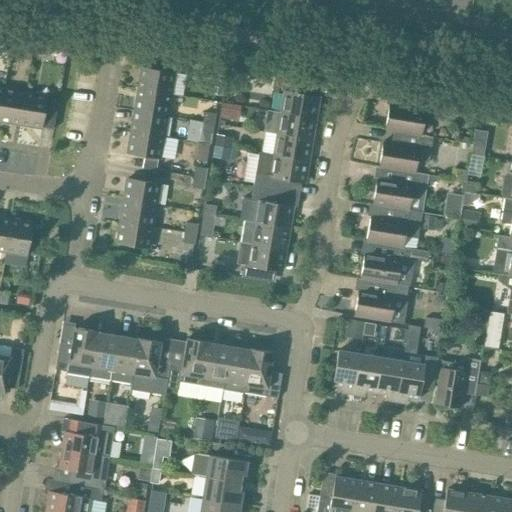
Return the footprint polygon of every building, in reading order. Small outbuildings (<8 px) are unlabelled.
[(36,54),(38,43),(24,41),(22,52),(36,54)] [(38,43),(36,54),(49,56),(51,45),(38,43)] [(143,67),(139,89),(170,94),(174,73),(181,74),(183,62),(160,58),(158,70),(143,67)] [(225,80),(227,69),(214,67),(212,78),(225,80)] [(286,91),(282,113),(314,119),(318,96),(306,94),(308,82),(283,78),(281,91),(286,91)] [(135,110),(167,116),(170,94),(139,89),(135,110)] [(0,120),(21,124),(26,93),(4,90),(0,115),(0,120)] [(47,97),(26,93),(21,124),(42,128),(47,97)] [(399,132),(420,135),(422,123),(424,123),(427,123),(429,123),(432,121),(434,120),(436,117),(437,116),(440,101),(402,94),(402,95),(405,96),(403,107),(389,104),(385,130),(399,132)] [(222,102),(219,118),(238,121),(241,106),(222,102)] [(167,116),(135,110),(132,132),(163,137),(167,116)] [(278,135),(310,140),(314,119),(282,113),(267,111),(264,132),(278,135)] [(204,112),(203,122),(213,124),(215,114),(204,112)] [(213,124),(203,122),(201,132),(211,134),(213,124)] [(15,142),(40,146),(43,128),(17,124),(15,142)] [(159,159),(163,137),(132,132),(128,154),(159,159)] [(383,142),(379,167),(393,169),(402,170),(414,173),(416,161),(429,163),(433,137),(420,135),(399,132),(397,144),(383,142)] [(216,135),(214,146),(231,149),(233,138),(216,135)] [(275,156),(307,161),(310,140),(278,135),(275,156)] [(196,143),(193,160),(207,163),(210,145),(196,143)] [(484,146),(472,144),(471,155),(482,157),(484,146)] [(214,146),(212,157),(229,160),(229,159),(236,160),(237,151),(231,150),(231,149),(214,146)] [(253,188),(290,194),(292,181),(303,183),(307,161),(275,156),(259,153),(253,188)] [(504,198),(505,198),(511,199),(511,160),(511,161),(510,172),(508,172),(503,176),(500,194),(504,198)] [(193,177),(204,179),(206,169),(195,167),(193,177)] [(377,179),(373,204),(394,207),(408,210),(422,212),(427,181),(437,182),(438,176),(428,175),(414,173),(402,170),(393,169),(391,181),(377,179)] [(466,181),(468,171),(456,169),(454,180),(466,182),(466,181)] [(204,179),(193,177),(192,188),(202,189),(204,179)] [(124,200),(155,205),(159,183),(128,178),(124,200)] [(478,183),(466,181),(466,182),(464,192),(476,194),(478,183)] [(244,198),(240,220),(245,221),(256,223),(288,228),(292,206),(288,206),(280,204),(282,192),(253,188),(251,199),(244,198)] [(511,199),(505,198),(501,223),(511,225),(509,237),(511,237),(511,199)] [(124,200),(121,222),(152,227),(155,205),(124,200)] [(203,214),(215,216),(217,206),(205,204),(203,214)] [(371,216),(367,241),(389,245),(402,247),(404,236),(416,239),(418,239),(422,212),(408,210),(394,207),(392,220),(371,216)] [(473,212),(462,210),(459,227),(471,229),(473,212)] [(215,216),(203,214),(201,224),(213,226),(215,216)] [(437,216),(422,214),(420,227),(434,230),(437,216)] [(0,250),(6,251),(11,221),(0,218),(0,250)] [(11,221),(6,251),(28,255),(33,224),(11,221)] [(243,232),(241,243),(252,244),(284,250),(288,228),(256,223),(245,221),(243,232)] [(148,249),(152,227),(121,222),(117,244),(148,249)] [(186,223),(184,233),(195,235),(197,224),(186,223)] [(195,235),(184,233),(183,243),(193,245),(195,235)] [(511,237),(509,237),(497,235),(493,273),(511,275),(511,237)] [(241,243),(237,264),(244,265),(242,277),(267,282),(269,270),(281,271),(284,250),(252,244),(241,243)] [(365,253),(361,279),(375,281),(383,283),(396,285),(408,287),(413,260),(415,249),(402,247),(389,245),(387,257),(365,253)] [(406,300),(408,287),(383,283),(381,294),(358,291),(354,316),(389,322),(393,298),(406,300)] [(437,283),(436,291),(446,293),(447,285),(437,283)] [(459,292),(447,290),(445,303),(456,305),(459,292)] [(10,293),(0,291),(0,304),(8,305),(10,293)] [(489,311),(478,309),(476,321),(487,323),(489,311)] [(490,311),(483,346),(497,349),(503,313),(490,311)] [(441,319),(430,317),(428,330),(439,332),(441,319)] [(375,324),(365,322),(363,334),(372,336),(375,324)] [(408,329),(406,341),(417,343),(419,326),(409,325),(408,329)] [(96,332),(97,332),(97,331),(75,327),(71,346),(59,344),(55,369),(67,371),(67,375),(88,378),(96,332)] [(118,336),(97,332),(96,332),(88,378),(109,382),(118,336)] [(138,339),(118,336),(109,382),(130,385),(139,339),(138,339)] [(166,388),(170,363),(158,361),(161,342),(138,338),(138,339),(139,339),(130,385),(131,385),(130,390),(165,396),(167,388),(166,388)] [(182,365),(170,363),(166,388),(167,388),(179,390),(181,382),(202,386),(209,343),(209,342),(187,338),(182,365)] [(202,386),(223,389),(230,346),(209,343),(202,386)] [(0,399),(1,399),(2,393),(5,394),(7,382),(18,384),(24,350),(4,346),(0,345),(0,399)] [(230,346),(223,389),(245,393),(251,350),(230,346)] [(251,350),(245,393),(278,398),(282,374),(270,372),(273,352),(251,349),(251,350)] [(342,392),(353,394),(360,354),(338,350),(332,385),(343,386),(342,392)] [(376,392),(382,358),(360,354),(353,394),(365,396),(365,390),(376,392)] [(403,361),(396,401),(407,403),(408,397),(419,399),(421,387),(433,389),(438,357),(426,355),(425,365),(403,361)] [(396,401),(403,361),(382,358),(376,392),(385,394),(384,399),(396,401)] [(463,387),(475,389),(476,384),(476,383),(480,360),(468,358),(466,372),(441,368),(435,404),(460,408),(463,387)] [(478,384),(488,385),(489,385),(490,379),(486,374),(480,373),(478,384)] [(476,383),(476,384),(475,389),(474,395),(486,397),(488,385),(476,383)] [(214,421),(196,418),(193,438),(211,441),(214,421)] [(115,427),(105,425),(71,420),(69,432),(65,431),(62,450),(110,458),(113,439),(115,427)] [(217,439),(272,441),(273,422),(218,420),(217,439)] [(103,488),(104,488),(110,458),(62,450),(59,468),(73,470),(71,482),(103,488)] [(206,476),(206,477),(240,483),(241,475),(245,476),(247,462),(197,453),(197,455),(195,456),(194,458),(196,460),(194,474),(206,476)] [(154,455),(152,468),(160,470),(162,456),(154,455)] [(160,470),(152,468),(150,482),(158,483),(160,470)] [(206,477),(202,499),(240,505),(242,491),(239,491),(240,483),(206,477)] [(351,511),(357,480),(335,477),(331,498),(320,496),(317,511),(351,511)] [(373,511),(378,484),(357,480),(351,511),(373,511)] [(101,502),(103,488),(71,482),(61,481),(59,493),(49,491),(46,509),(62,511),(90,511),(92,500),(101,502)] [(395,511),(399,488),(378,484),(373,511),(395,511)] [(399,488),(395,511),(430,511),(418,510),(421,491),(399,488)] [(464,511),(468,493),(446,489),(444,500),(434,498),(432,511),(464,511)] [(486,511),(489,496),(468,493),(464,511),(486,511)] [(508,511),(511,500),(489,496),(486,511),(508,511)] [(141,511),(143,501),(129,498),(126,511),(141,511)] [(238,511),(240,505),(202,499),(199,511),(238,511)]
